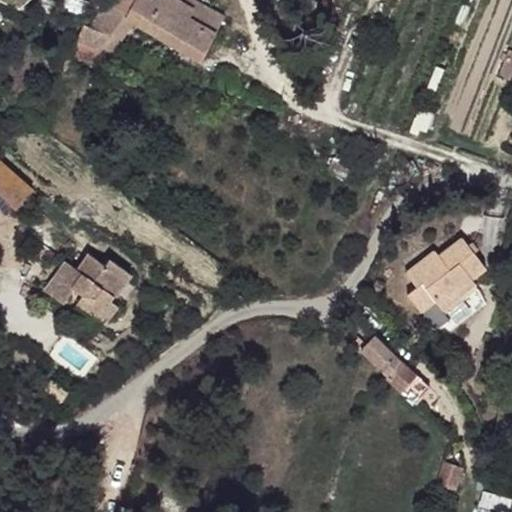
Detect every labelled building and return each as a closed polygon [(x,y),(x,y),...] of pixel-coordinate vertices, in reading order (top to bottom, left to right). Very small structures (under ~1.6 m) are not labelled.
[(225,15),(199,0),(196,0),(192,7),(180,0),(133,0),(132,2),(127,0),(119,0),(118,4),(109,0),(104,0),(93,23),(85,19),(71,49),(94,61),(106,46),(115,52),(138,20),(184,49),(205,58),(225,15)] [(511,36),(497,61),(511,69),(511,36)] [(0,153),(0,193),(11,207),(30,192),(0,153)] [(90,230),(65,257),(82,272),(93,259),(101,264),(97,272),(123,295),(138,279),(128,271),(150,247),(131,230),(126,235),(112,222),(98,237),(90,230)] [(431,244),(400,264),(409,278),(403,284),(415,301),(431,294),(435,297),(470,277),(466,269),(480,259),(461,230),(434,246),(431,244)] [(431,294),(415,301),(430,317),(478,288),(470,277),(435,297),(431,294)] [(391,375),(388,379),(417,404),(434,386),(376,337),(364,351),(391,375)] [(440,478),(437,487),(453,493),(461,468),(446,463),(440,478)]
